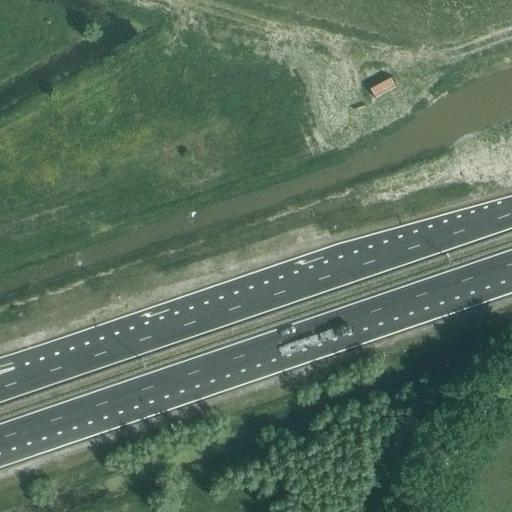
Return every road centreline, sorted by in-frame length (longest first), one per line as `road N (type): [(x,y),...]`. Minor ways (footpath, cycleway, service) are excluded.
road 1 (trunk): [(0,439),(511,265)]
road 2 (trunk): [(511,215),(26,380)]
